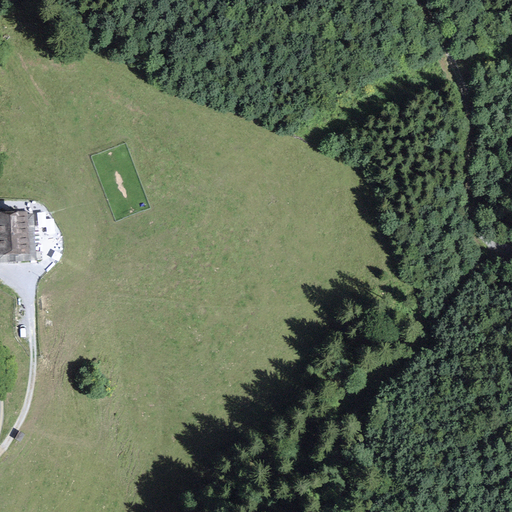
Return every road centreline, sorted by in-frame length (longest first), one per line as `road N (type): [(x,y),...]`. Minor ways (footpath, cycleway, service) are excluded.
road 1 (track): [(165,511),(296,447),(353,407),(425,345),(495,243)]
road 2 (track): [(511,243),(495,243),(475,225),(466,111),(418,0)]
